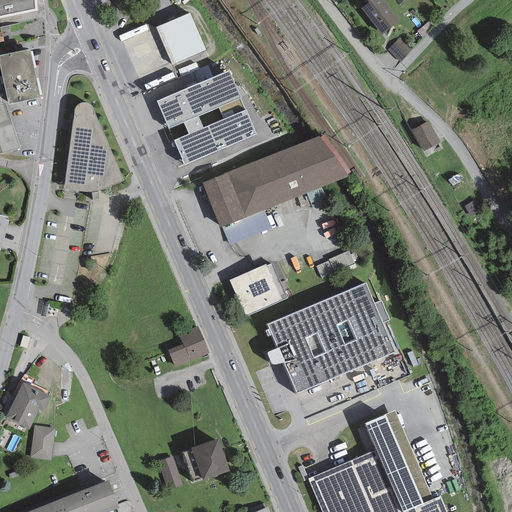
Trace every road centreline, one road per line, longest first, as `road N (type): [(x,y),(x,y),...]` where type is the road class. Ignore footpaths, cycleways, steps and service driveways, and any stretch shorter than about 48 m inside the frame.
road 1 (primary): [(291,511),(91,44)]
road 2 (unclassified): [(323,0),(369,59),(450,135),(511,228)]
road 3 (residential): [(91,44),(66,56),(56,76),(15,316)]
road 4 (residential): [(15,316),(46,330),(72,359),(141,511)]
